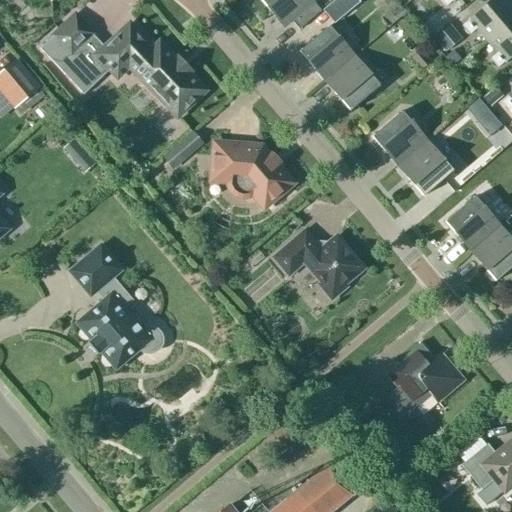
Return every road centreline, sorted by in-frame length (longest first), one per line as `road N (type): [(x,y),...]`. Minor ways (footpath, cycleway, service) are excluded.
road 1 (residential): [(511,369),(185,0)]
road 2 (tertiary): [(84,511),(0,410)]
